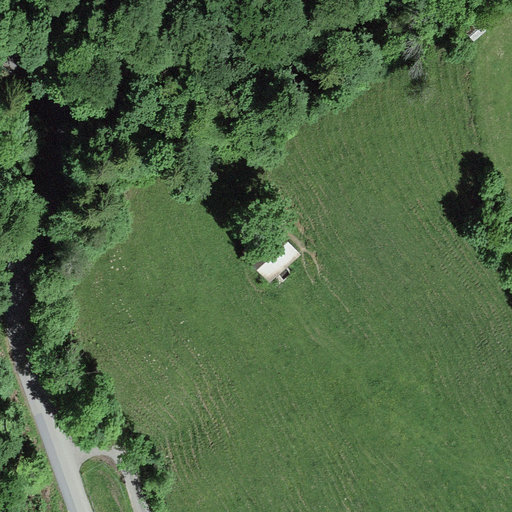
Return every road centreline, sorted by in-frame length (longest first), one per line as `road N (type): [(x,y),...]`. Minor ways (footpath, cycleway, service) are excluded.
road 1 (tertiary): [(52,453),(36,403),(23,273),(70,174),(77,133),(48,90),(0,52)]
road 2 (unclassified): [(52,453),(85,445),(121,453),(146,511)]
